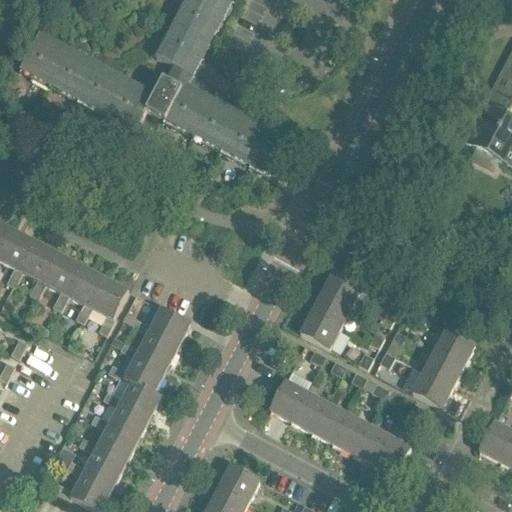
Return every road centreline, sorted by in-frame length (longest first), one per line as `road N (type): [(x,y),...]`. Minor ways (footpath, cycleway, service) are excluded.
road 1 (tertiary): [(425,0),(206,417)]
road 2 (residential): [(382,511),(206,417)]
road 3 (residential): [(442,489),(511,352)]
road 4 (residential): [(0,489),(62,363)]
